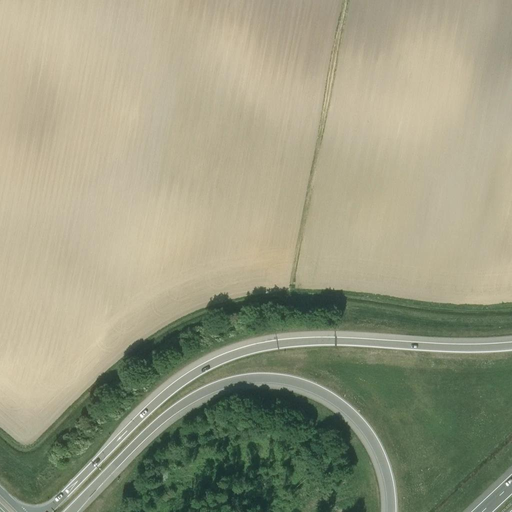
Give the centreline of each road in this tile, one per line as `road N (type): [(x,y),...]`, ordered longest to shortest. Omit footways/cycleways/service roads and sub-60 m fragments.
road 1 (motorway): [(511,347),(330,342),(226,358),(145,411),(47,511)]
road 2 (motorway): [(70,511),(168,414),(242,379),(299,385),(343,407),(375,445),(390,511)]
